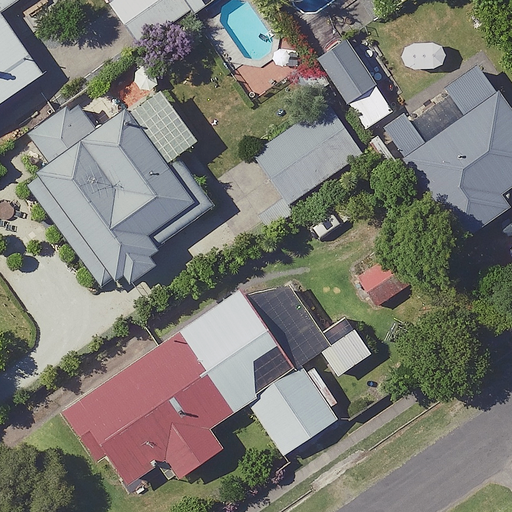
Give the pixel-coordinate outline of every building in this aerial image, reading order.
[(0,15),(22,0),(0,0),(0,107),(43,78),(0,16),(0,15)] [(210,0),(119,0),(114,4),(143,47),(210,0)] [(393,114),(354,51),(328,67),(368,130),(393,114)] [(511,111),(511,112),(477,62),(441,87),(451,101),(393,141),(462,243),(511,208),(511,200),(507,193),(511,189),(511,111)] [(29,137),(51,167),(38,176),(60,207),(52,212),(109,291),(124,280),(133,293),(159,274),(150,262),(219,212),(179,157),(199,143),(160,89),(98,134),(75,103),(29,137)] [(365,158),(334,105),(256,152),(288,205),(365,158)] [(418,282),(401,254),(362,276),(378,305),(418,282)] [(280,346),(297,370),(329,346),(285,284),(252,307),(242,294),(69,417),(102,464),(108,460),(128,488),(163,462),(177,482),(224,449),(211,431),(251,403),(286,455),(343,417),(308,364),(266,392),(249,368),(280,346)] [(373,355),(355,329),(325,351),(342,376),(373,355)]
